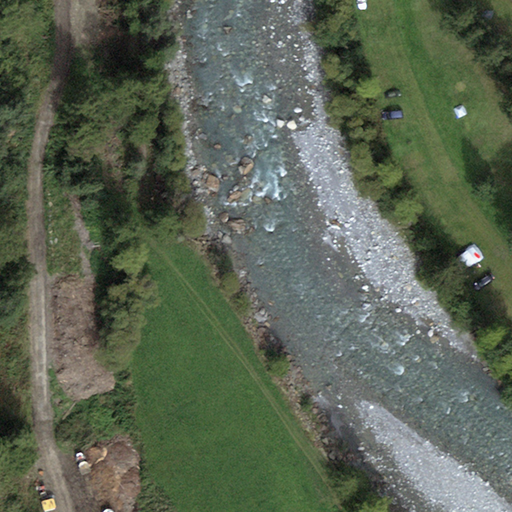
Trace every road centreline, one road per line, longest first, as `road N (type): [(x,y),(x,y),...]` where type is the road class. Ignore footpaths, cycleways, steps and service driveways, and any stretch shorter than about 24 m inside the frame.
road 1 (track): [(65,511),(43,416),(38,227),(38,150),(56,76),(57,0)]
road 2 (track): [(511,271),(432,128),(386,0)]
